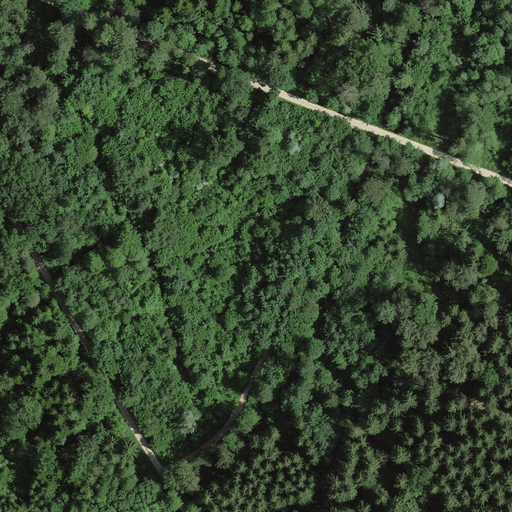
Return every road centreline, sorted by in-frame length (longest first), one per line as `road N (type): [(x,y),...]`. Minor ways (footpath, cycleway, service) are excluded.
road 1 (track): [(48,0),(511,181)]
road 2 (track): [(0,202),(184,511)]
